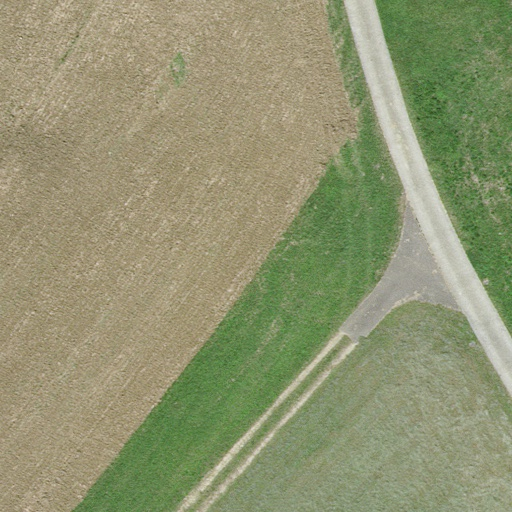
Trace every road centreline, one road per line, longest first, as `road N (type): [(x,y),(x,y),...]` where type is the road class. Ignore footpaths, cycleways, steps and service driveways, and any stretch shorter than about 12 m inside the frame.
road 1 (track): [(511,383),(433,255),(357,0)]
road 2 (track): [(188,511),(376,302),(433,255)]
